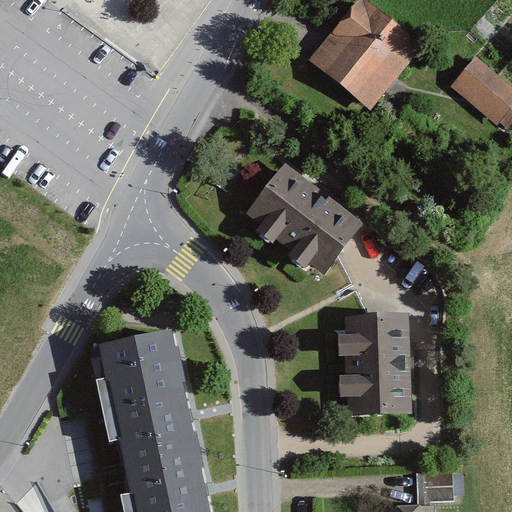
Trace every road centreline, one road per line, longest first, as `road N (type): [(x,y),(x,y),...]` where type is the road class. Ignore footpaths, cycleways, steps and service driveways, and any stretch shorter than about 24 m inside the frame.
road 1 (unknown): [(258,450),(408,452),(428,443),(426,321),(358,254)]
road 2 (tertiary): [(130,224),(187,259),(235,319),(254,382),(261,511)]
road 3 (tertiary): [(130,224),(0,444)]
road 4 (tertiary): [(251,0),(130,224)]
